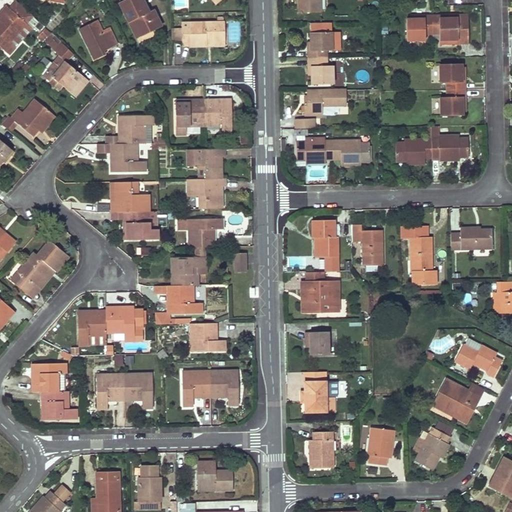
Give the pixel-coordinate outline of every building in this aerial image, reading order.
[(148,12),(142,0),(123,0),(119,2),(129,22),(134,20),(142,36),(161,26),(153,10),(148,12)] [(298,0),(298,3),(298,13),(320,12),(319,0),(298,0)] [(33,16),(16,1),(9,8),(6,5),(0,12),(4,15),(0,18),(0,47),(8,55),(15,48),(14,47),(9,42),(26,23),(33,16)] [(432,34),(439,34),(439,38),(439,40),(458,39),(458,36),(468,36),(468,14),(457,15),(457,18),(439,18),(439,15),(432,15),(432,34)] [(424,18),(409,19),(406,19),(406,41),(425,40),(425,34),(432,34),(432,15),(424,15),(424,18)] [(224,22),(223,22),(223,17),(217,17),(217,22),(181,23),(181,28),(181,40),(181,46),(207,45),(206,41),(225,41),(224,22)] [(117,44),(109,27),(101,31),(96,20),(79,29),(84,39),(87,38),(90,43),(86,45),(94,60),(104,55),(103,51),(100,46),(107,43),(109,48),(117,44)] [(142,36),(134,20),(129,22),(137,38),(142,36)] [(31,28),(26,23),(9,42),(14,47),(31,28)] [(50,33),(44,28),(39,34),(41,36),(45,39),(50,33)] [(172,41),(181,40),(181,28),(171,28),(172,41)] [(332,32),(310,32),(310,42),(311,51),(308,51),(308,58),(326,58),(326,50),(332,50),(332,32)] [(439,40),(440,44),(458,44),(468,44),(468,36),(458,36),(458,39),(439,40)] [(46,42),(53,49),(57,44),(51,38),(46,42)] [(56,52),(63,44),(61,42),(53,50),(56,52)] [(103,51),(109,48),(107,43),(100,46),(103,51)] [(83,76),(65,62),(73,53),(63,44),(56,52),(59,56),(42,76),(49,81),(52,77),(57,82),(54,86),(59,89),(62,85),(70,92),(83,76)] [(326,58),(308,58),(308,66),(311,66),(311,75),(312,84),(333,84),(333,65),(327,65),(326,58)] [(461,64),(439,64),(440,83),(446,83),(446,90),(465,89),(465,82),(462,82),(461,67),(461,64)] [(27,68),(24,65),(19,71),(22,74),(27,68)] [(70,92),(75,97),(89,81),(83,76),(70,92)] [(440,116),(462,115),(462,111),(462,97),(465,97),(465,89),(446,90),(446,97),(440,97),(440,116)] [(306,102),(303,102),(304,115),(322,115),(322,106),(346,105),(346,90),(306,91),(306,96),(306,102)] [(1,124),(10,131),(17,123),(32,136),(38,130),(51,113),(34,99),(23,113),(18,109),(10,118),(8,116),(1,124)] [(210,100),(203,100),(203,126),(221,126),(221,134),(232,133),(231,99),(221,100),(221,102),(211,102),(210,100)] [(185,126),(203,126),(203,100),(195,100),(195,103),(185,103),(185,100),(175,101),(175,135),(186,134),(185,126)] [(55,116),(51,113),(38,130),(41,132),(55,116)] [(136,143),(144,143),(144,125),(151,125),(152,125),(152,115),(118,115),(118,126),(121,126),(121,136),(119,136),(105,136),(105,144),(136,143)] [(314,119),(295,119),(295,129),(314,128),(314,119)] [(459,157),(468,157),(468,138),(459,138),(459,135),(439,136),(439,127),(431,127),(431,134),(431,139),(432,158),(439,157),(439,160),(455,160),(455,157),(459,157)] [(163,134),(156,134),(156,139),(153,139),(153,143),(157,143),(163,143),(163,139),(163,134)] [(310,163),(325,163),(325,159),(333,159),(332,141),(325,141),(325,138),(305,138),(305,141),(296,142),(296,160),(305,160),(309,160),(310,163)] [(424,158),(432,158),(431,139),(426,139),(404,139),(404,142),(395,143),(395,161),(405,161),(409,161),(409,164),(425,164),(424,158)] [(0,162),(2,161),(11,149),(0,140),(0,162)] [(360,140),(332,141),(333,159),(340,159),(341,165),(356,165),(356,162),(360,162),(369,162),(369,143),(360,143),(360,140)] [(111,172),(145,171),(145,161),(136,161),(136,143),(105,144),(97,144),(97,153),(111,153),(111,151),(113,151),(113,153),(113,162),(111,162),(111,172)] [(14,152),(11,149),(2,161),(4,163),(14,152)] [(205,179),(221,179),(221,161),(218,161),(218,157),(221,157),(224,157),(224,149),(187,149),(187,166),(198,166),(204,166),(205,179)] [(198,196),(205,196),(205,209),(222,208),(221,191),(219,191),(219,187),(221,187),(225,187),(225,179),(221,179),(205,179),(199,179),(187,179),(188,196),(198,196)] [(111,212),(149,211),(148,194),(137,194),(131,194),(131,182),(114,182),(114,200),(117,200),(117,204),(111,204),(111,212)] [(149,211),(111,212),(111,220),(123,220),(126,220),(126,230),(124,230),(124,240),(158,239),(157,229),(156,229),(149,229),(149,211)] [(204,247),(214,246),(214,239),(211,239),(211,229),(214,229),(222,229),(222,218),(177,219),(178,230),(188,230),(189,247),(195,247),(204,247)] [(319,257),(337,257),(337,237),(334,237),(334,220),(312,220),(312,238),(315,238),(319,238),(319,257)] [(361,224),(351,225),(351,242),(361,241),(362,266),(382,265),(382,230),(361,230),(361,224)] [(435,271),(431,272),(431,237),(427,237),(427,227),(400,227),(400,237),(410,237),(411,272),(412,272),(413,284),(435,283),(435,271)] [(0,232),(13,243),(14,241),(0,229),(0,232)] [(450,249),(492,248),(491,229),(480,229),(460,230),(460,233),(450,233),(450,249)] [(0,258),(13,243),(0,232),(0,258)] [(68,256),(49,240),(37,255),(33,252),(17,272),(21,276),(15,284),(27,294),(50,267),(55,271),(56,272),(68,256)] [(197,274),(205,274),(205,257),(204,249),(195,249),(195,257),(171,257),(171,267),(174,267),(174,278),(171,278),(172,285),(192,285),(197,285),(197,274)] [(245,254),(234,254),(235,271),(245,271),(245,254)] [(55,271),(50,267),(27,294),(32,298),(55,271)] [(21,276),(17,272),(10,280),(15,284),(21,276)] [(306,312),(339,311),(338,281),(323,281),(323,272),(305,272),(305,282),(301,282),(301,290),(306,290),(306,312)] [(500,313),(511,312),(511,282),(511,281),(503,282),(496,282),(496,292),(499,292),(500,303),(500,313)] [(167,294),(169,293),(169,303),(167,303),(167,312),(167,314),(168,314),(201,313),(201,303),(192,303),(192,285),(172,285),(154,286),(154,294),(167,294)] [(0,327),(14,311),(0,298),(0,327)] [(124,341),(134,340),(133,306),(123,307),(123,309),(113,309),(113,307),(105,307),(105,311),(106,333),(124,332),(124,341)] [(105,311),(98,311),(98,313),(87,314),(87,311),(77,311),(78,345),(88,345),(88,337),(106,336),(106,333),(105,311)] [(167,314),(167,312),(155,312),(155,324),(168,324),(168,318),(168,314),(167,314)] [(213,331),(216,331),(215,323),(190,323),(190,351),(224,351),(224,340),(216,340),(213,340),(213,331)] [(310,355),(329,354),(328,331),(309,332),(309,347),(310,355)] [(106,345),(106,336),(88,337),(88,345),(106,345)] [(486,373),(493,377),(501,361),(494,357),(496,353),(481,345),(477,352),(463,344),(454,361),(469,369),(473,362),(487,370),(486,373)] [(71,345),(70,353),(78,355),(79,347),(71,345)] [(167,356),(163,350),(157,355),(161,361),(167,356)] [(114,354),(114,365),(123,365),(123,354),(114,354)] [(66,363),(32,364),(32,374),(34,374),(34,384),(32,384),(32,392),(42,392),(44,392),(58,391),(57,373),(65,373),(66,373),(66,363)] [(210,396),(218,396),(218,394),(227,394),(227,396),(228,405),(238,404),(238,370),(210,371),(210,396)] [(203,396),(210,396),(210,371),(182,371),(182,405),(193,405),(193,397),(193,394),(203,394),(203,396)] [(335,381),(325,381),(325,371),(300,372),(300,382),(304,382),(304,397),(305,412),(334,411),(334,396),(336,396),(335,381)] [(124,399),(132,399),(132,397),(141,397),(141,399),(142,408),(152,407),(152,373),(124,374),(124,399)] [(117,400),(124,399),(124,374),(96,375),(96,409),(107,408),(107,400),(107,397),(117,397),(117,400)] [(432,405),(462,421),(470,405),(474,407),(479,397),(446,379),(432,405)] [(42,420),(76,419),(76,409),(68,409),(67,391),(65,391),(58,391),(44,392),(45,399),(45,410),(42,410),(42,420)] [(466,422),(474,407),(470,405),(462,421),(466,422)] [(394,430),(370,427),(367,455),(369,455),(368,463),(385,465),(386,458),(387,452),(391,453),(394,430)] [(415,461),(431,470),(438,456),(441,458),(448,444),(446,443),(450,437),(433,427),(423,446),(419,453),(415,461)] [(309,468),(333,468),(332,431),(308,432),(309,440),(313,440),(313,445),(309,445),(309,468)] [(419,453),(423,446),(417,443),(413,450),(419,453)] [(511,462),(503,458),(496,471),(499,473),(492,487),(511,497),(511,496),(511,494),(511,462)] [(212,461),(196,461),(197,487),(215,486),(215,491),(232,490),(232,470),(215,471),(215,469),(212,469),(212,461)] [(138,502),(160,501),(160,477),(157,477),(157,465),(141,465),(141,477),(138,477),(138,502)] [(118,511),(118,471),(96,472),(97,497),(97,511),(118,511)] [(495,471),(488,485),(492,487),(499,473),(496,471),(495,471)] [(44,496),(29,511),(61,511),(60,511),(65,504),(51,491),(45,497),(44,496)]
